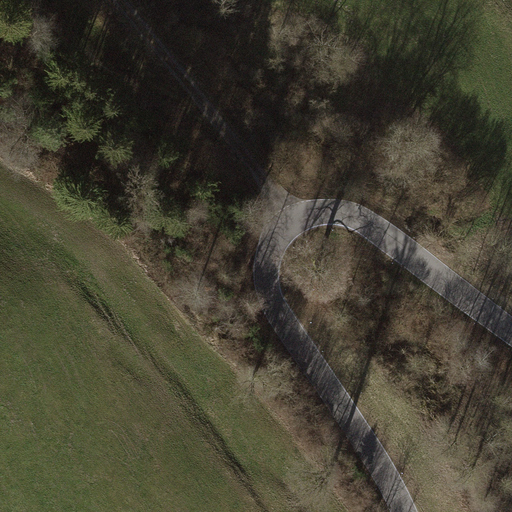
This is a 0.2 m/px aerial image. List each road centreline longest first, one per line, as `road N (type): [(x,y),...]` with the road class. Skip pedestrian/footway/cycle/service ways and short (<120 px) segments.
road 1 (tertiary): [(511,330),(357,217),(304,214),(272,242),(266,270),(276,308),(404,511)]
road 2 (track): [(119,0),(295,219)]
